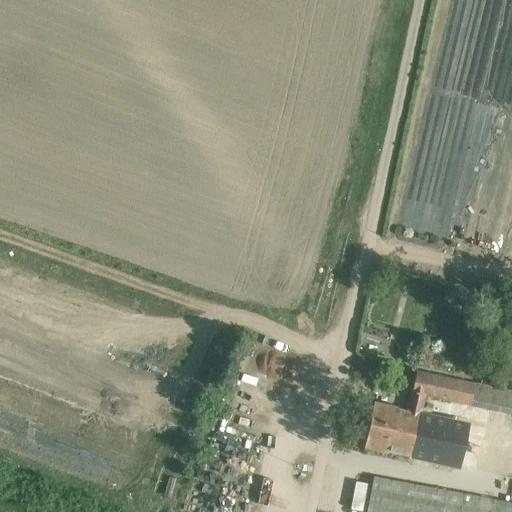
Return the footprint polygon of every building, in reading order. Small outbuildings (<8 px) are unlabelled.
[(429,369),(434,349),(422,346),(418,366),(429,369)] [(475,385),(416,372),(407,412),(397,409),(388,453),(457,468),(466,425),(428,417),(429,412),(421,410),(424,395),(470,406),(475,385)] [(511,391),(474,384),(475,385),(470,406),(511,414),(511,391)] [(398,408),(374,402),(364,448),(388,454),(388,453),(397,409),(398,408)] [(511,511),(511,503),(373,477),(366,511),(511,511)] [(350,480),(345,506),(357,509),(362,482),(350,480)]
